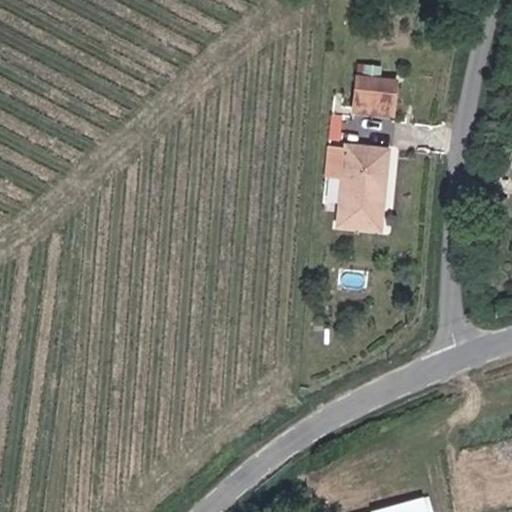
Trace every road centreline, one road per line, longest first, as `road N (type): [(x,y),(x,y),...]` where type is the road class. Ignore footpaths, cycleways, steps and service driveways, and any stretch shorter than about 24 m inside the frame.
road 1 (unclassified): [(499,0),(464,110),(447,246),(459,360)]
road 2 (tertiary): [(211,511),(312,432),(459,360)]
